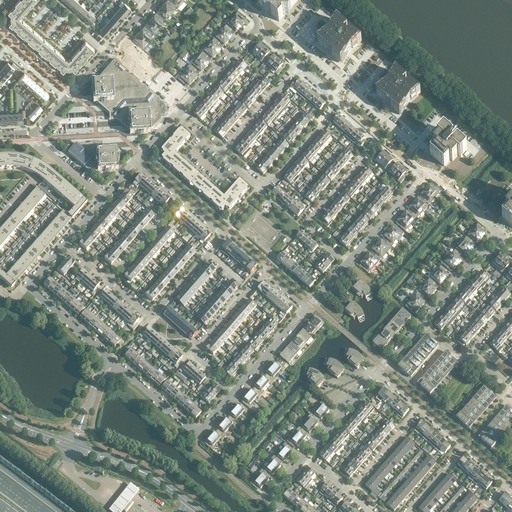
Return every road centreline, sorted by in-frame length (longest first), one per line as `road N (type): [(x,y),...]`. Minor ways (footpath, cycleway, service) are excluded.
road 1 (residential): [(233,393),(190,355),(265,274),(306,308)]
road 2 (unclassified): [(347,0),(511,144)]
road 3 (residential): [(347,262),(307,223),(379,137)]
road 4 (residential): [(338,101),(266,186),(220,153)]
road 5 (residential): [(223,234),(150,318),(108,280)]
road 6 (residential): [(233,393),(201,429),(190,429),(114,363)]
